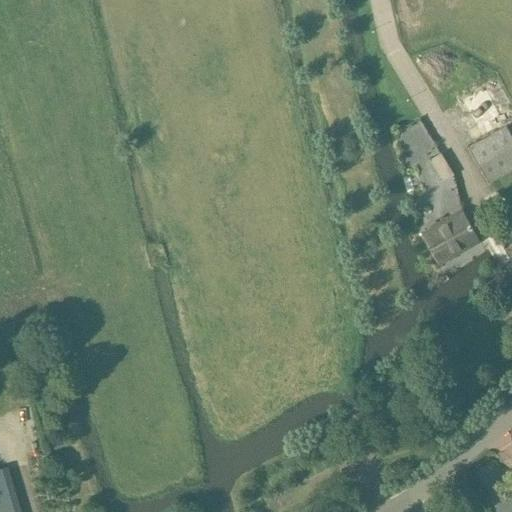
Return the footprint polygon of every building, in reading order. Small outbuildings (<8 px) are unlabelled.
[(461,100),(482,136),(505,123),(484,87),(461,100)] [(490,183),(511,170),(511,136),(506,125),(469,146),(490,183)] [(447,163),(441,152),(430,159),(436,169),(447,163)] [(462,210),(422,232),(439,264),(479,242),(462,210)] [(493,308),(499,318),(511,310),(511,307),(507,300),(493,308)]
